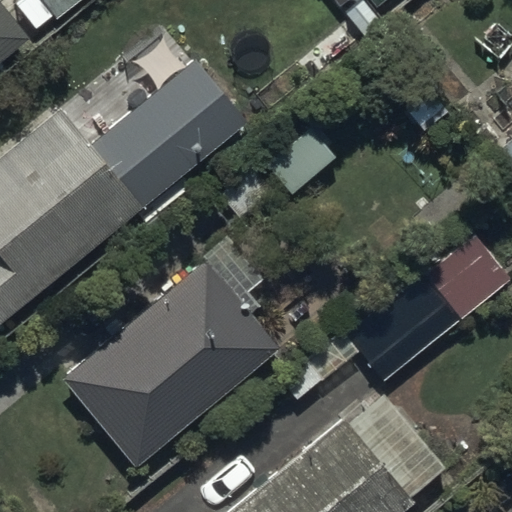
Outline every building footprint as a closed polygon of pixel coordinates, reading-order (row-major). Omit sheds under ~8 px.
[(41,0),(50,11),(64,0),(41,0)] [(106,83),(161,41),(128,0),(117,0),(70,37),(106,83)] [(383,0),(353,0),(337,14),(355,35),(383,11),(377,5),(383,0)] [(0,2),(0,61),(29,37),(0,2)] [(0,324),(141,212),(61,112),(0,160),(0,324)] [(511,119),(491,137),(511,162),(511,119)] [(471,221),(340,322),(377,369),(508,268),(471,221)] [(205,265),(62,380),(133,469),(277,354),(205,265)] [(446,471),(383,395),(349,422),(346,417),(229,511),(406,511),(416,504),(412,498),(446,471)]
